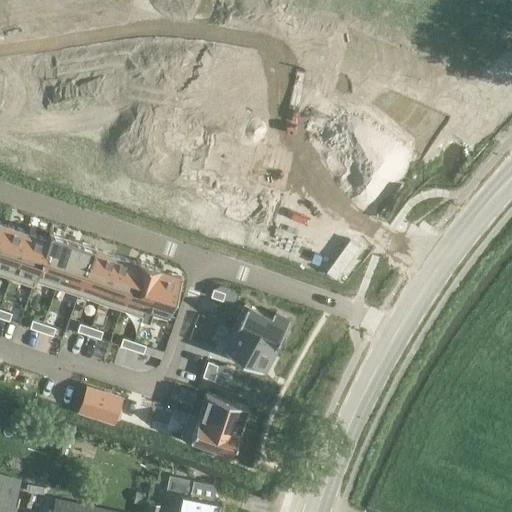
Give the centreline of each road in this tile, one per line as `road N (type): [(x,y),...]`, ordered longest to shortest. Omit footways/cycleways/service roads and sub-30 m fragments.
road 1 (residential): [(206,258),(0,190)]
road 2 (residential): [(396,334),(206,258)]
road 3 (secondary): [(314,511),(396,334)]
road 4 (secondary): [(396,334),(511,178)]
road 5 (residential): [(0,349),(66,371),(70,357),(163,388)]
road 6 (residential): [(163,388),(206,258)]
